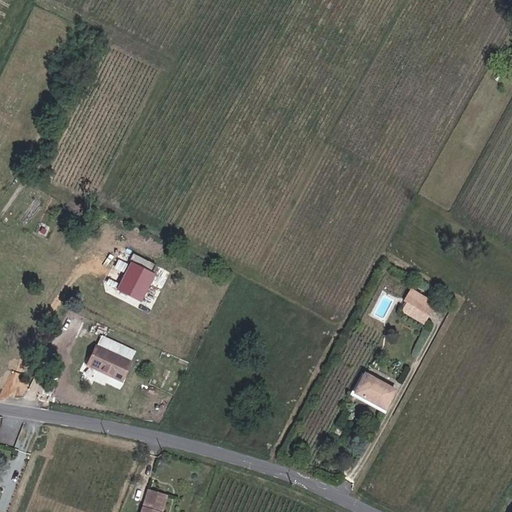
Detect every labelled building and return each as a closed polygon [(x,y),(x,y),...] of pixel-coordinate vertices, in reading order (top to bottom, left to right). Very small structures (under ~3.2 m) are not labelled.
[(141,304),(157,276),(133,263),(118,290),(141,304)] [(432,315),(439,304),(414,289),(408,300),(432,315)] [(87,365),(123,382),(132,361),(96,345),(87,365)] [(385,411),(396,392),(366,375),(356,394),(385,411)] [(152,506),(159,488),(166,469),(148,462),(134,499),(152,506)] [(151,508),(157,510),(165,490),(159,488),(152,506),(151,508)]
